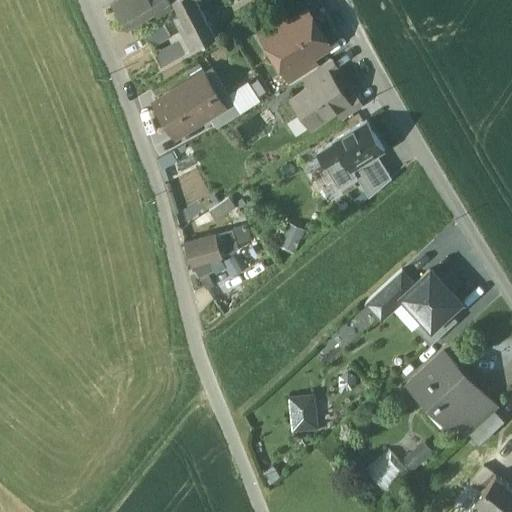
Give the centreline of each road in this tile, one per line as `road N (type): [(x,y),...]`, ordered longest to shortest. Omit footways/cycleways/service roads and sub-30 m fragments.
road 1 (residential): [(94,0),(171,211),(209,366),(268,511)]
road 2 (residential): [(511,295),(339,0)]
road 3 (track): [(227,411),(200,421),(127,511)]
